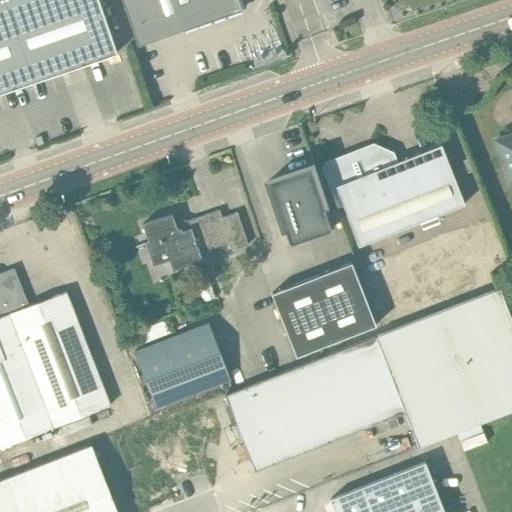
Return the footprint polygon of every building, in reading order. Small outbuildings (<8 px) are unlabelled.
[(0,0),(0,92),(117,52),(98,0),(0,0)] [(121,0),(137,45),(241,9),(238,0),(121,0)] [(511,131),(492,138),(507,185),(511,183),(511,131)] [(326,163),(324,168),(328,177),(333,179),(358,244),(463,203),(440,144),(391,164),(386,150),(377,147),(361,153),(359,159),(352,161),(341,157),(326,163)] [(310,166),(267,180),(288,243),(331,229),(310,166)] [(172,213),(141,223),(148,241),(145,242),(152,264),(168,259),(172,269),(202,259),(199,252),(229,242),(231,249),(248,243),(237,211),(221,216),(219,209),(188,219),(190,227),(182,230),(181,228),(178,226),(176,227),(172,213)] [(298,354),(300,353),(376,323),(352,262),(274,293),(298,354)] [(0,446),(110,404),(66,290),(28,305),(13,268),(0,273),(0,446)] [(375,335),(225,394),(254,470),(405,412),(418,446),(511,409),(511,320),(499,287),(375,335)] [(208,321),(133,350),(156,408),(231,379),(208,321)] [(172,420),(193,471),(229,457),(208,406),(172,420)] [(172,420),(132,436),(152,487),(193,471),(172,420)] [(0,511),(117,511),(91,444),(0,478),(0,511)] [(444,511),(424,461),(329,498),(334,511),(444,511)]
